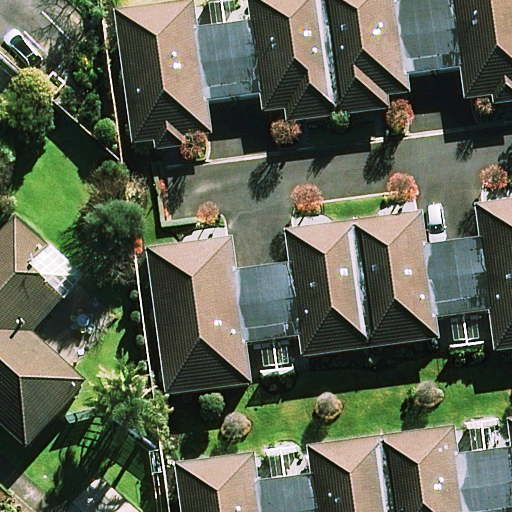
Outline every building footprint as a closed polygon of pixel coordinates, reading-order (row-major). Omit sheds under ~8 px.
[(199,8),(120,18),(138,153),(156,151),(157,160),(188,156),(187,147),(219,143),(214,110),(264,103),(266,121),(292,118),(294,133),(391,120),(389,104),(417,100),(415,83),(469,76),(473,109),(499,106),(500,117),(511,115),(511,0),(457,0),(459,6),(401,13),(399,0),(256,0),(260,26),(202,34),(199,8)] [(158,255),(178,403),(253,393),(248,350),(302,342),(305,365),(441,347),(438,323),(493,315),(499,360),(511,358),(511,207),(477,212),(482,247),(431,254),(427,222),(288,240),(292,270),(237,278),(233,245),(158,255)] [(85,288),(21,230),(0,252),(0,428),(30,456),(88,391),(36,343),(85,288)] [(259,464),(180,474),(184,511),(511,511),(511,462),(461,469),(457,437),(316,456),(320,482),(262,490),(259,464)] [(129,511),(101,487),(77,511),(129,511)]
